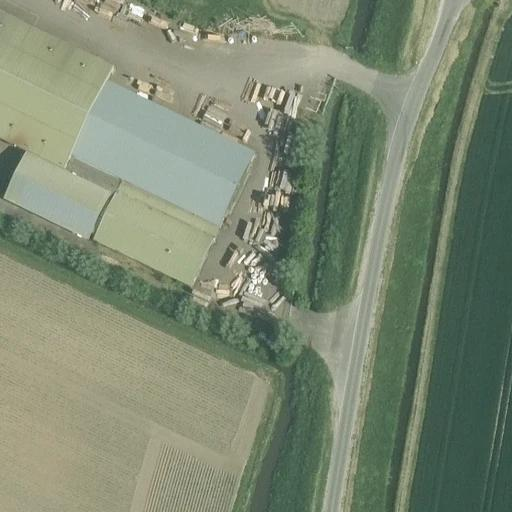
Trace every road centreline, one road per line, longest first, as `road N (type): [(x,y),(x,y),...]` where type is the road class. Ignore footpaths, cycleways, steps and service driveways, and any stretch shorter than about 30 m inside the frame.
road 1 (unclassified): [(333,511),(396,161),(455,0)]
road 2 (unknown): [(413,108),(332,73),(207,56),(56,0)]
